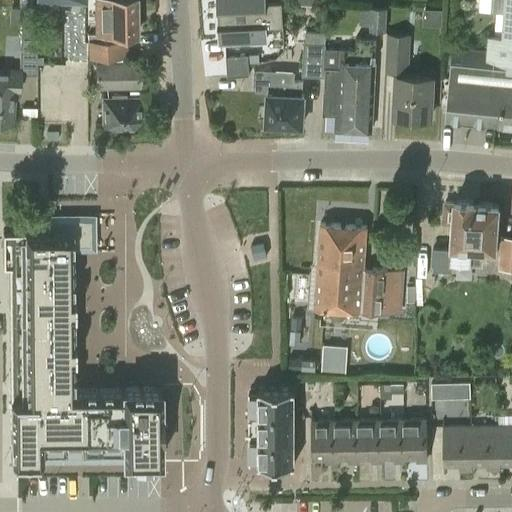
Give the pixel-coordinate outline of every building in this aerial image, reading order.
[(94,0),(96,34),(87,34),(88,58),(126,57),(125,39),(114,39),(113,33),(136,33),(136,29),(138,29),(138,20),(136,20),(136,8),(138,8),(138,0),(136,0),(135,0),(94,0)] [(217,0),(220,42),(228,41),(228,40),(265,38),(265,27),(282,26),(281,2),(262,4),(262,0),(217,0)] [(450,75),(447,103),(449,103),(448,116),(462,117),(461,122),(474,123),(474,118),(490,120),(495,68),(501,68),(500,80),(510,81),(509,96),(511,96),(511,0),(492,0),(491,11),(502,12),(501,32),(488,32),(486,48),(452,45),(450,75)] [(360,6),(359,24),(369,24),(369,29),(385,30),(387,7),(360,6)] [(305,31),(302,76),(324,77),(325,47),(326,42),(326,32),(305,31)] [(384,71),(384,72),(408,73),(410,47),(410,32),(386,31),(386,45),(384,71)] [(20,36),(19,66),(24,67),(24,74),(36,74),(36,37),(20,36)] [(324,77),(322,114),(325,115),(325,114),(335,114),(335,130),(359,128),(359,132),(369,132),(369,128),(372,128),(375,50),(376,38),(356,37),(356,49),(325,47),(324,77)] [(247,53),(225,55),(227,76),(249,74),(248,61),(247,53)] [(96,63),(96,86),(139,86),(139,62),(96,63)] [(0,66),(0,124),(6,124),(8,121),(12,122),(14,89),(18,89),(19,68),(0,66)] [(495,68),(490,120),(499,121),(498,131),(511,132),(511,96),(509,96),(510,81),(500,80),(501,68),(495,68)] [(255,72),(254,93),(267,93),(266,123),(288,124),(289,127),(296,127),(297,124),(302,125),(303,95),(301,95),(302,82),(291,81),(291,74),(255,72)] [(396,75),(394,116),(430,118),(432,77),(396,75)] [(112,98),(104,98),(104,128),(131,127),(141,118),(140,98),(126,98),(126,94),(112,94),(112,98)] [(43,143),(65,142),(65,125),(43,125),(43,143)] [(433,247),(432,263),(434,263),(433,268),(452,270),(452,264),(482,266),(482,261),(486,261),(486,256),(495,256),(495,248),(499,204),(474,202),(474,200),(455,199),(454,203),(445,202),(443,222),(453,223),(452,245),(451,248),(433,247)] [(45,232),(2,232),(3,266),(9,266),(11,460),(20,460),(20,454),(32,454),(32,460),(41,460),(41,459),(122,458),(122,459),(160,459),(160,436),(160,410),(159,410),(159,387),(125,387),(125,389),(73,389),(72,359),(74,359),(74,339),(72,339),(72,315),(73,315),(73,294),(72,294),(71,249),(94,249),(94,215),(45,216),(45,232)] [(321,222),(315,306),(329,307),(328,314),(333,318),(340,319),(345,314),(345,309),(360,310),(400,312),(403,270),(385,268),(365,267),(363,267),(366,225),(321,222)] [(511,235),(500,235),(499,267),(511,267),(511,235)] [(290,309),(289,336),(299,337),(300,310),(290,309)] [(291,355),(291,365),(318,365),(318,355),(291,355)] [(445,383),(431,383),(432,397),(446,397),(445,383)] [(249,458),(249,460),(251,460),(258,460),(258,463),(294,463),(294,388),(258,388),(258,391),(251,391),(251,390),(249,390),(249,393),(249,404),(249,406),(249,418),(249,420),(249,431),(249,433),(249,445),(249,447),(249,458)] [(380,418),(357,419),(358,459),(381,458),(380,418)] [(403,418),(380,418),(381,458),(404,458),(403,418)] [(426,418),(403,418),(404,458),(427,458),(426,418)] [(335,419),(311,419),(312,459),(335,459),(335,419)] [(357,419),(335,419),(335,459),(358,459),(357,419)] [(511,424),(498,425),(499,464),(511,464),(511,424)] [(471,425),(443,426),(443,465),(459,465),(459,470),(472,470),(472,465),(471,425)] [(498,425),(471,425),(472,465),(486,465),(486,469),(499,469),(499,464),(498,425)]
